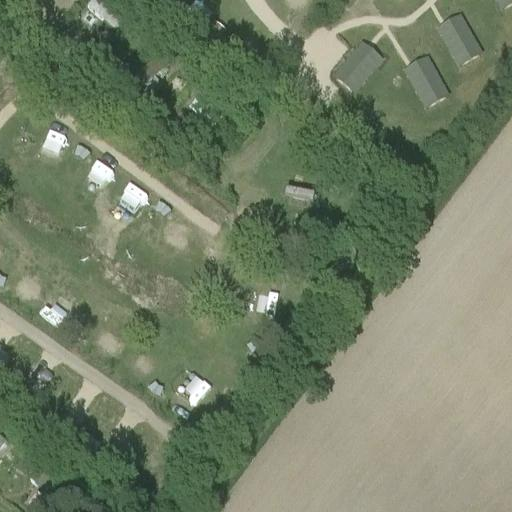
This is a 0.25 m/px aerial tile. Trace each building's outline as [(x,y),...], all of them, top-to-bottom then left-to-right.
[(511,0),(496,0),(503,12),(511,7),(511,0)] [(459,17),(439,29),(461,68),(481,57),(459,17)] [(407,71),(430,111),(450,99),(426,59),(407,71)] [(25,286),(43,292),(49,276),(31,269),(25,286)] [(67,292),(54,311),(71,322),(84,303),(67,292)] [(175,400),(190,412),(203,395),(188,383),(175,400)] [(81,426),(91,411),(65,393),(47,418),(64,431),(72,420),(81,426)]
